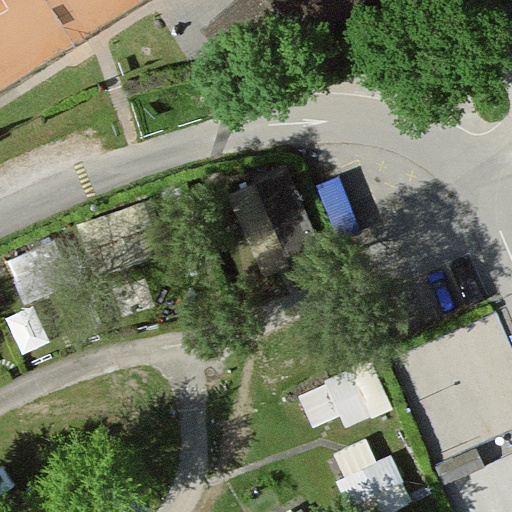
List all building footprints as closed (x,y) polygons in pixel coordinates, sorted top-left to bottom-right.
[(230,0),(215,14),(253,55),(290,21),(312,45),(360,0),(230,0)] [(289,157),(227,184),(260,258),(322,231),(289,157)] [(468,511),(511,511),(511,332),(500,305),(398,348),(422,404),(476,381),(489,411),(435,433),(468,511)] [(310,375),(324,418),(390,397),(375,353),(310,375)] [(367,511),(414,488),(393,445),(346,469),(367,511)]
